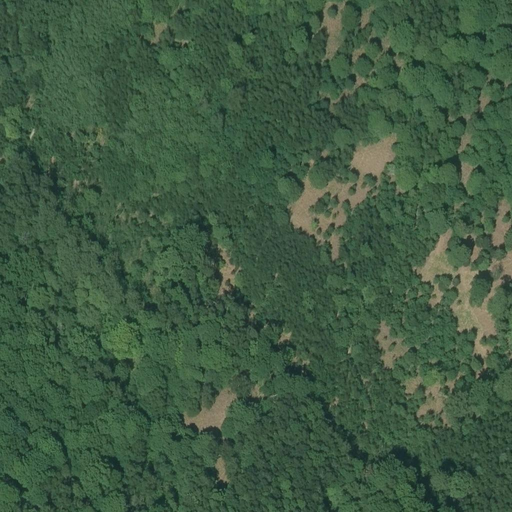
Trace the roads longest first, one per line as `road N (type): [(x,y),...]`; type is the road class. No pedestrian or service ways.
road 1 (track): [(392,475),(349,344),(405,260),(432,112)]
road 2 (track): [(174,511),(131,404),(61,319),(0,268)]
road 3 (track): [(432,112),(456,30),(476,0)]
